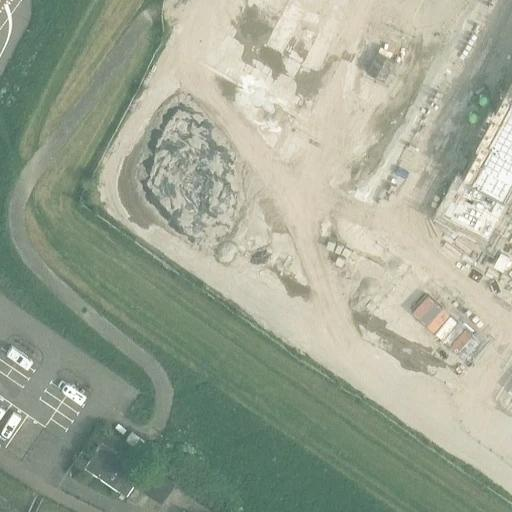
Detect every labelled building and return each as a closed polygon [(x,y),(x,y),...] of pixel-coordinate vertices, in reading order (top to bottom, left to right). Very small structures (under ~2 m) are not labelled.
[(511,96),(509,95),(498,116),(511,123),(511,96)] [(487,137),(486,137),(511,150),(511,123),(498,116),(487,137)] [(489,140),(479,158),(511,175),(511,150),(486,137),(486,138),(489,140)] [(469,176),(469,177),(509,199),(510,197),(507,196),(511,187),(511,175),(479,158),(469,176)] [(469,177),(448,216),(489,237),(509,199),(469,177)] [(500,250),(492,265),(502,270),(510,256),(500,250)] [(143,470),(102,442),(85,467),(125,495),(143,470)] [(171,505),(185,484),(155,465),(142,486),(171,505)]
